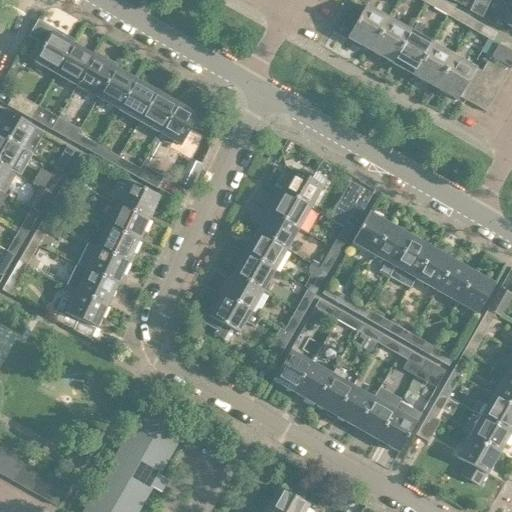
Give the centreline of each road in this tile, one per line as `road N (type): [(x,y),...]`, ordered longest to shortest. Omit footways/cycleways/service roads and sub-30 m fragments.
road 1 (residential): [(429,511),(166,359),(148,338),(263,92)]
road 2 (residential): [(511,233),(263,92)]
road 3 (residential): [(263,92),(107,0)]
